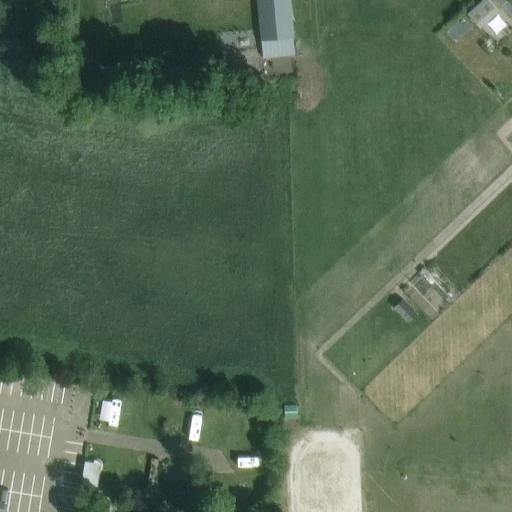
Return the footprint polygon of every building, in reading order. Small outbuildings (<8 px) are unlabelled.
[(290,0),(256,0),(260,40),(293,37),(290,0)] [(485,0),(494,9),(499,4),(500,6),(506,0),(485,0)] [(511,0),(506,0),(500,6),(511,18),(511,0)] [(483,12),(465,27),(477,41),(483,36),(491,46),(503,37),(483,12)] [(296,405),(284,405),(285,417),(296,417),(296,405)] [(84,464),(81,485),(94,487),(97,466),(84,464)] [(193,496),(169,492),(168,502),(192,505),(193,496)]
